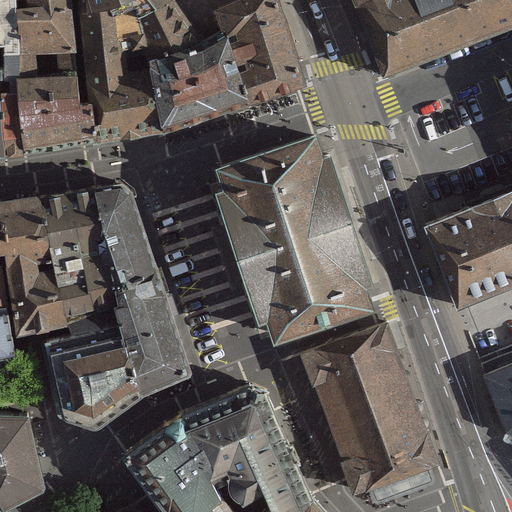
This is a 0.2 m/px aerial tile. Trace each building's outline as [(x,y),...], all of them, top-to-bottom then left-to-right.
[(0,0),(0,52),(9,52),(10,0),(0,0)] [(89,55),(80,0),(40,0),(42,9),(31,10),(36,57),(89,55)] [(92,0),(95,17),(139,10),(161,0),(92,0)] [(179,0),(161,0),(139,10),(158,68),(211,50),(179,0)] [(303,82),(278,0),(235,0),(216,8),(226,39),(247,100),(303,82)] [(511,0),(352,0),(382,66),(382,65),(511,13),(511,0)] [(117,146),(177,118),(158,68),(139,10),(95,17),(104,80),(117,146)] [(211,50),(158,68),(177,118),(247,100),(226,39),(211,50)] [(0,150),(25,149),(16,92),(9,52),(0,52),(0,150)] [(40,78),(92,79),(89,55),(36,57),(40,78)] [(40,78),(32,79),(34,93),(42,157),(117,146),(104,80),(92,79),(40,78)] [(25,149),(42,157),(34,93),(16,92),(25,149)] [(319,134),(224,165),(231,186),(222,189),(265,316),(273,313),(280,334),(375,303),(367,281),(375,279),(333,153),(326,156),(319,134)] [(124,328),(142,386),(191,367),(192,363),(162,271),(133,182),(121,172),(94,179),(117,292),(124,328)] [(117,292),(94,179),(42,188),(66,308),(117,292)] [(66,308),(42,188),(9,195),(22,264),(66,308)] [(511,188),(495,196),(425,223),(458,305),(511,282),(511,188)] [(0,268),(22,264),(9,195),(0,196),(0,268)] [(22,264),(0,268),(0,352),(9,351),(15,349),(12,329),(22,264)] [(66,308),(22,264),(12,329),(66,308)] [(388,318),(301,348),(362,502),(442,474),(388,318)] [(94,420),(142,386),(124,328),(45,345),(61,412),(94,420)] [(511,362),(484,373),(506,429),(511,431),(511,362)] [(249,384),(185,409),(241,511),(259,511),(273,497),(290,511),(313,489),(268,388),(249,384)] [(0,501),(4,500),(45,482),(30,404),(0,402),(0,501)] [(164,418),(124,447),(172,509),(173,511),(241,511),(185,409),(164,418)] [(334,511),(313,489),(290,511),(273,497),(259,511),(334,511)] [(142,511),(136,509),(132,503),(113,511),(142,511)]
